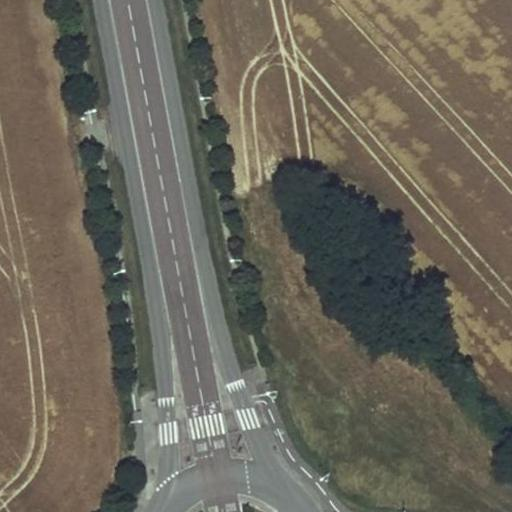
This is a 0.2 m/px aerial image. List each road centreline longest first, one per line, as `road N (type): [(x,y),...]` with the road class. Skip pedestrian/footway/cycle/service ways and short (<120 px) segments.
road 1 (tertiary): [(100,0),(162,336),(171,502)]
road 2 (tertiary): [(274,487),(218,331),(156,0)]
